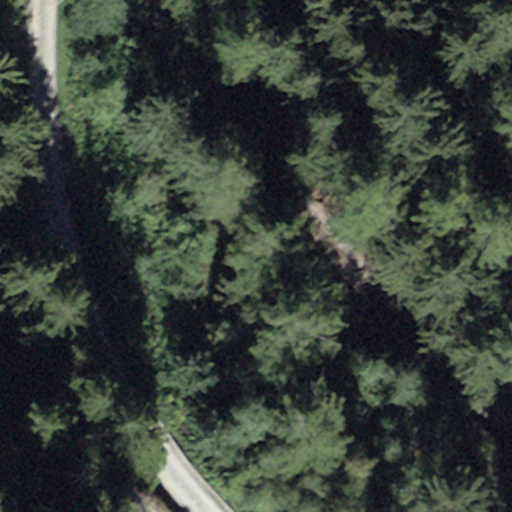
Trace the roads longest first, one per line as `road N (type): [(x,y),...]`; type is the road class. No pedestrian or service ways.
road 1 (track): [(46,0),(45,127),(59,226),(85,321),(127,412),(207,511)]
road 2 (track): [(160,0),(211,108),(336,249),(511,418)]
road 3 (track): [(144,511),(81,440),(0,315)]
